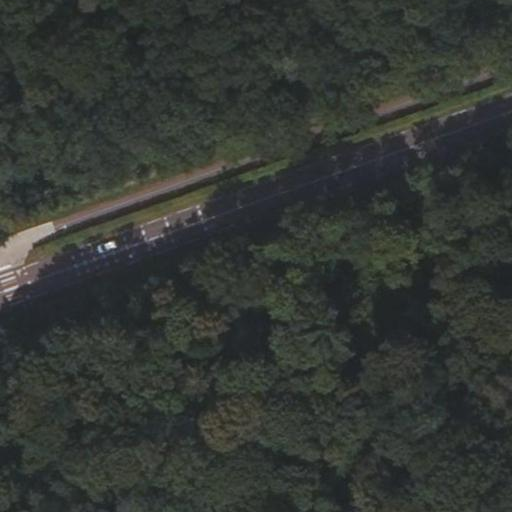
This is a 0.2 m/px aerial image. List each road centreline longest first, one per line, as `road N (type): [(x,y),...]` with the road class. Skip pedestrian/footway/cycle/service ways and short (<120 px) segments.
road 1 (track): [(0,243),(41,275),(511,478)]
road 2 (primary): [(0,290),(511,110)]
road 3 (track): [(41,511),(41,275),(74,0)]
